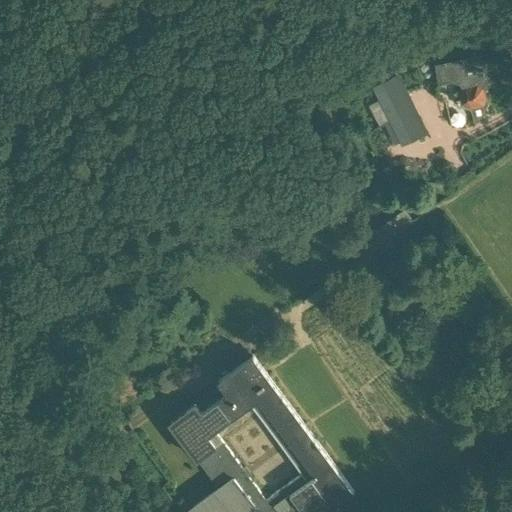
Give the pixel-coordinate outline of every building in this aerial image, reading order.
[(511,54),(502,58),(508,74),(511,72),(511,54)] [(458,84),(462,89),(458,94),(460,105),(473,108),(475,119),(486,117),(483,106),(487,100),(484,87),(487,79),(481,55),(435,66),(439,84),(449,82),(458,84)] [(394,76),(373,87),(402,145),(424,134),(394,76)] [(471,169),(453,182),(457,188),(475,175),(471,169)] [(404,208),(354,243),(363,255),(363,256),(414,221),(413,220),(404,208)] [(453,321),(448,333),(463,339),(468,326),(453,321)] [(306,511),(322,499),(329,509),(355,491),(254,353),(218,380),(221,384),(170,421),(219,488),(185,511),(306,511)]
